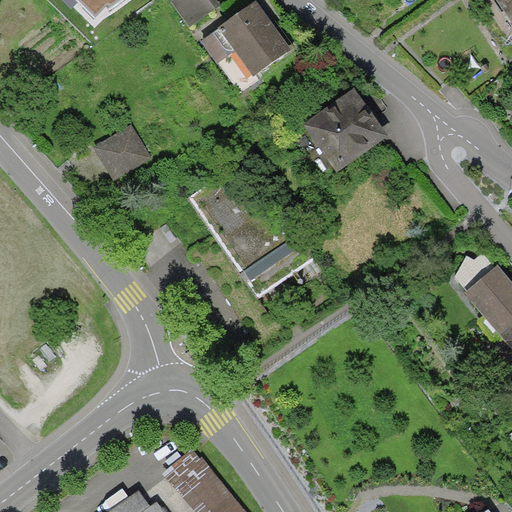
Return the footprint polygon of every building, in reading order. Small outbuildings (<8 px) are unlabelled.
[(75,0),(94,18),(107,7),(110,10),(123,0),(75,0)] [(222,9),(215,0),(172,0),(171,1),(191,30),(222,9)] [(511,0),(496,0),(511,24),(511,0)] [(276,33),(254,3),(199,43),(236,94),(291,54),(276,33)] [(389,138),(355,91),(303,128),(337,175),(389,138)] [(112,181),(153,163),(137,126),(95,145),(112,181)] [(317,257),(249,159),(193,198),(261,296),(311,261),(317,257)] [(511,284),(485,253),(475,262),(468,258),(458,276),(470,291),(466,295),(511,350),(511,284)] [(193,511),(247,511),(193,447),(163,475),(193,511)] [(158,511),(156,509),(152,511),(149,511),(138,497),(117,511),(158,511)]
